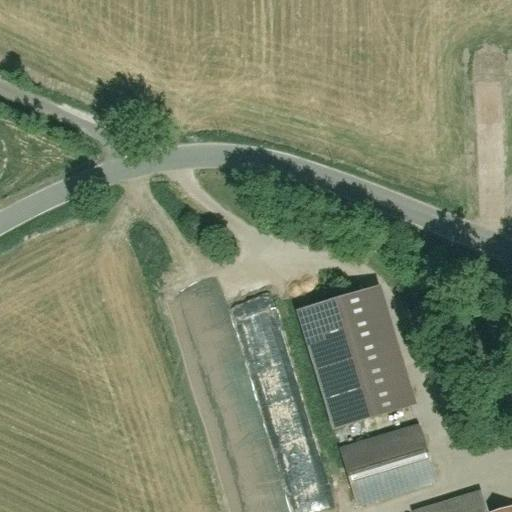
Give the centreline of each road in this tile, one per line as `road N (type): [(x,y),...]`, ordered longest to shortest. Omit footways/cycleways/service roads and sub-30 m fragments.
road 1 (tertiary): [(133,158),(236,156),(337,171),(511,243)]
road 2 (tertiary): [(0,211),(35,190),(133,158)]
road 3 (unclassified): [(133,158),(0,105)]
